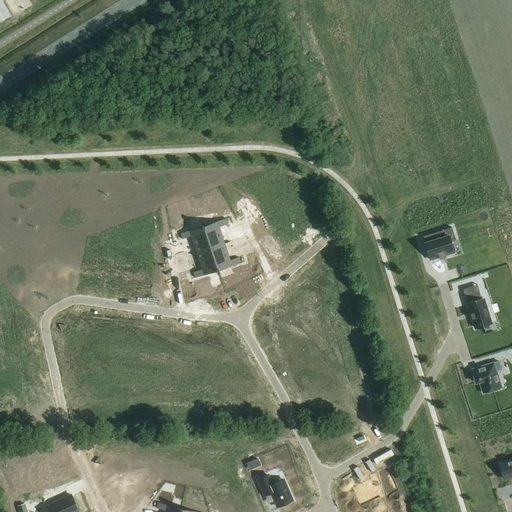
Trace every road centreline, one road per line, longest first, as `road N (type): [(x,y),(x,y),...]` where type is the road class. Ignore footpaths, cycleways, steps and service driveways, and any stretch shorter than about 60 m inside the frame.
road 1 (residential): [(102,511),(70,445),(45,328),(52,311),(83,301),(242,320)]
road 2 (residential): [(322,484),(396,435),(457,332)]
road 3 (residential): [(242,320),(322,484)]
road 4 (secondary): [(0,83),(136,0)]
